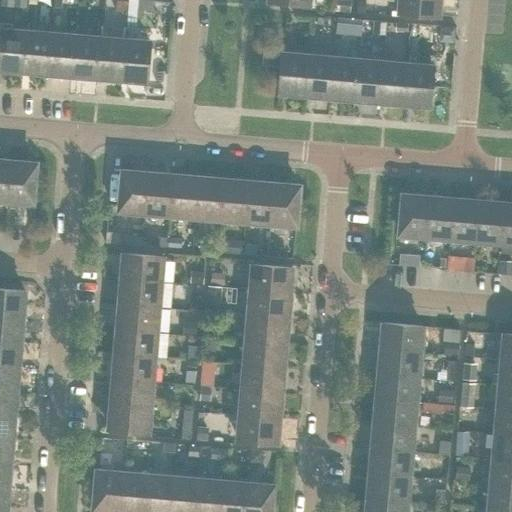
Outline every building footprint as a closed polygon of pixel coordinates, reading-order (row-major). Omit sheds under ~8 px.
[(128,0),(126,27),(136,28),(138,0),(128,0)] [(350,12),(351,0),(334,0),(333,10),(350,12)] [(357,0),(357,12),(365,12),(366,1),(357,0)] [(438,16),(439,0),(400,0),(399,12),(438,16)] [(317,16),(316,24),(329,25),(330,18),(317,16)] [(346,18),(345,34),(361,35),(362,19),(346,18)] [(384,48),(387,21),(372,20),(369,47),(384,48)] [(396,22),(395,31),(408,32),(408,23),(396,22)] [(433,40),(434,27),(417,26),(416,39),(433,40)] [(0,68),(22,70),(25,32),(0,29),(0,68)] [(47,72),(50,34),(25,32),(22,70),(47,72)] [(72,74),(75,36),(50,34),(47,72),(72,74)] [(97,76),(100,38),(75,36),(72,74),(97,76)] [(121,79),(125,40),(100,38),(97,76),(121,79)] [(125,40),(121,79),(147,81),(150,42),(125,40)] [(264,46),(262,64),(282,66),(283,53),(283,48),(264,46)] [(282,66),(279,92),(305,94),(309,56),(283,53),(282,66)] [(309,56),(305,94),(330,96),(333,58),(309,56)] [(333,58),(330,96),(355,98),(358,60),(333,58)] [(358,60),(355,98),(379,101),(383,62),(358,60)] [(383,62),(379,101),(404,103),(408,64),(383,62)] [(408,64),(404,103),(430,105),(433,67),(408,64)] [(0,199),(7,200),(10,162),(0,160),(0,199)] [(10,162),(7,200),(30,202),(33,202),(36,164),(10,162)] [(147,213),(150,175),(125,173),(122,211),(147,213)] [(172,215),(175,176),(150,175),(147,213),(172,215)] [(197,217),(200,178),(175,176),(172,215),(197,217)] [(221,219),(224,180),(200,178),(197,217),(221,219)] [(246,221),(249,182),(224,180),(221,219),(246,221)] [(271,223),(274,184),(249,182),(246,221),(271,223)] [(274,184),(271,223),(296,225),(299,186),(274,184)] [(426,236),(429,197),(403,195),(400,234),(426,236)] [(450,238),(454,199),(429,197),(426,236),(450,238)] [(475,240),(479,201),(454,199),(450,238),(475,240)] [(500,242),(504,204),(479,201),(475,240),(500,242)] [(30,202),(29,215),(37,216),(38,203),(33,202),(30,202)] [(511,243),(511,204),(504,204),(500,242),(511,243)] [(120,234),(119,243),(142,246),(143,237),(120,234)] [(181,247),(182,238),(153,235),(153,244),(181,247)] [(234,240),(233,253),(242,253),(243,240),(234,240)] [(256,254),(257,244),(245,243),(244,252),(256,254)] [(293,259),(294,250),(271,248),(271,257),(293,259)] [(122,279),(161,282),(163,256),(124,253),(122,279)] [(448,255),(446,270),(470,272),(471,257),(448,255)] [(511,261),(499,260),(498,274),(511,274),(511,261)] [(250,290),(289,293),(291,267),(252,264),(250,290)] [(203,284),(204,271),(190,270),(189,283),(203,284)] [(223,286),(225,273),(211,272),(210,285),(223,286)] [(158,307),(161,282),(122,279),(120,304),(158,307)] [(219,302),(221,288),(207,286),(206,301),(219,302)] [(0,314),(22,316),(24,291),(0,288),(0,314)] [(287,318),(289,293),(250,290),(248,315),(287,318)] [(190,294),(189,308),(201,309),(202,295),(190,294)] [(156,332),(158,307),(120,304),(118,328),(156,332)] [(0,339),(20,341),(22,316),(0,314),(0,339)] [(285,343),(287,318),(248,315),(246,340),(285,343)] [(184,319),(183,334),(195,335),(196,320),(184,319)] [(381,348),(420,351),(422,326),(384,322),(381,348)] [(154,357),(156,332),(118,328),(116,353),(154,357)] [(502,359),(511,359),(511,334),(505,333),(502,359)] [(0,364),(18,366),(20,341),(0,339),(0,364)] [(215,351),(215,339),(205,339),(204,351),(215,351)] [(283,368),(285,343),(246,340),(244,365),(283,368)] [(444,342),(444,353),(458,354),(459,342),(444,342)] [(465,343),(464,355),(472,356),(474,344),(465,343)] [(196,361),(198,346),(188,345),(187,359),(196,361)] [(418,376),(420,351),(381,348),(379,373),(418,376)] [(152,382),(154,357),(116,353),(114,378),(152,382)] [(511,384),(511,359),(502,359),(500,384),(511,384)] [(456,380),(457,361),(446,360),(445,379),(456,380)] [(202,361),(201,377),(214,378),(215,362),(202,361)] [(476,380),(477,364),(463,363),(462,379),(476,380)] [(0,389),(16,391),(18,366),(0,364),(0,389)] [(281,393),(283,368),(244,365),(242,390),(281,393)] [(194,384),(195,371),(186,369),(185,383),(194,384)] [(416,401),(418,376),(379,373),(377,398),(416,401)] [(150,406),(152,382),(114,378),(112,403),(150,406)] [(473,408),(475,383),(461,382),(459,407),(473,408)] [(511,409),(511,384),(500,384),(498,409),(511,409)] [(210,401),(211,388),(200,387),(199,400),(210,401)] [(0,414),(14,416),(16,391),(0,389),(0,414)] [(439,389),(438,401),(452,402),(453,390),(439,389)] [(279,418),(281,393),(242,390),(240,414),(279,418)] [(413,426),(416,401),(377,398),(375,423),(413,426)] [(148,432),(150,406),(112,403),(109,429),(148,432)] [(423,403),(422,412),(441,413),(442,404),(423,403)] [(183,409),(182,420),(192,421),(193,410),(183,409)] [(511,434),(511,409),(498,409),(496,434),(511,434)] [(0,439),(12,441),(14,416),(0,414),(0,439)] [(277,443),(279,418),(240,414),(238,440),(277,443)] [(411,451),(413,426),(375,423),(373,448),(411,451)] [(207,441),(208,427),(197,426),(196,440),(207,441)] [(511,460),(511,434),(496,434),(494,458),(511,460)] [(0,464),(10,466),(12,441),(0,439),(0,464)] [(163,442),(162,451),(175,452),(175,443),(163,442)] [(456,443),(455,455),(467,456),(468,444),(456,443)] [(189,445),(188,455),(198,456),(199,446),(189,445)] [(212,448),(211,459),(224,460),(225,449),(212,448)] [(409,476),(411,451),(373,448),(370,473),(409,476)] [(511,485),(511,460),(494,458),(492,483),(511,485)] [(0,490),(7,491),(10,466),(0,464),(0,490)] [(457,466),(455,478),(468,480),(470,468),(457,466)] [(120,511),(123,473),(98,471),(94,509),(120,511)] [(127,511),(144,511),(148,475),(123,473),(120,511),(127,511)] [(407,501),(409,476),(370,473),(368,497),(407,501)] [(169,511),(173,477),(148,475),(144,511),(169,511)] [(194,511),(198,479),(173,477),(169,511),(194,511)] [(219,511),(222,481),(198,479),(194,511),(219,511)] [(245,511),(247,483),(222,481),(219,511),(245,511)] [(247,483),(245,511),(270,511),(273,485),(247,483)] [(511,510),(511,485),(492,483),(489,508),(511,510)] [(436,489),(435,502),(445,503),(446,490),(436,489)] [(405,511),(407,501),(368,497),(367,511),(405,511)]
